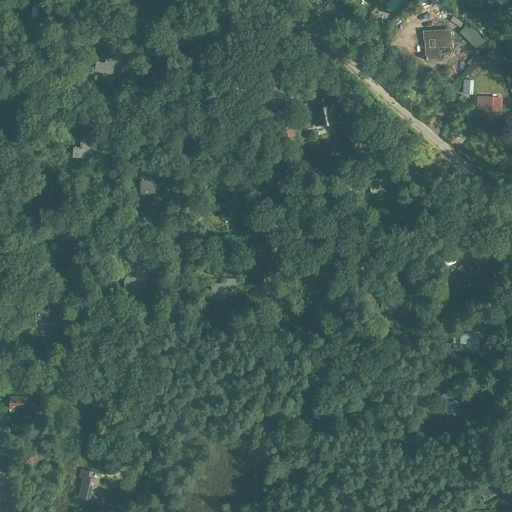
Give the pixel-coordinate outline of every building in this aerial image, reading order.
[(157,3),(136,1),(135,14),(143,15),(144,10),(156,11),(157,3)] [(29,26),(47,28),(49,10),(39,8),(38,19),(30,18),(29,26)] [(164,14),(160,17),(167,25),(171,22),(164,14)] [(418,42),(420,25),(411,24),(410,32),(405,32),(404,40),(418,42)] [(198,55),(207,45),(200,39),(198,41),(194,38),(191,42),(194,45),(191,49),(198,55)] [(440,58),(438,40),(426,41),(428,59),(440,58)] [(113,73),(115,61),(110,60),(110,65),(97,63),(96,71),(113,73)] [(8,78),(19,86),(26,77),(15,69),(8,78)] [(476,95),(477,82),(474,82),(474,80),(464,79),(463,94),(476,95)] [(317,106),(317,109),(314,110),(317,126),(334,123),(332,115),(337,108),(331,104),(333,101),(328,96),(317,106)] [(17,98),(0,97),(0,109),(17,110),(17,98)] [(480,98),(479,117),(484,117),(484,123),(499,124),(501,99),(480,98)] [(297,142),(293,126),(279,129),(283,145),(297,142)] [(82,149),(74,148),(74,156),(92,157),(93,133),(85,133),(85,142),(83,141),(82,149)] [(382,178),(374,180),(373,177),(370,178),(372,193),(385,191),(384,185),(395,183),(394,176),(382,177),(382,178)] [(142,190),(151,190),(151,193),(165,192),(165,185),(160,186),(159,177),(154,177),(154,181),(141,182),(142,190)] [(229,201),(229,202),(219,205),(223,218),(231,215),(232,219),(240,217),(237,208),(240,207),(237,199),(229,201)] [(77,239),(76,240),(59,231),(54,242),(68,249),(71,244),(79,248),(83,241),(77,239)] [(475,279),(462,266),(452,275),(465,288),(475,279)] [(143,267),(138,267),(138,278),(125,278),(125,286),(143,287),(143,282),(146,282),(146,269),(143,269),(143,267)] [(485,273),(476,282),(481,287),(490,278),(485,273)] [(236,294),(237,280),(225,279),(225,285),(213,284),(212,292),(236,294)] [(330,290),(320,306),(330,311),(334,304),(338,306),(343,297),(330,290)] [(386,311),(408,314),(410,300),(394,298),(394,303),(387,302),(386,311)] [(50,312),(38,310),(37,317),(49,319),(49,320),(57,321),(59,307),(51,306),(50,312)] [(461,334),(460,352),(479,353),(480,335),(461,334)] [(303,402),(309,404),(313,394),(306,394),(303,402)] [(27,398),(11,398),(11,410),(27,410),(27,398)] [(328,423),(333,411),(317,405),(319,400),(312,398),(308,410),(320,414),(318,419),(328,423)] [(449,404),(459,423),(470,417),(467,410),(463,412),(457,400),(449,404)] [(93,406),(84,405),(84,402),(78,401),(78,407),(71,407),(71,411),(83,412),(83,419),(96,420),(97,413),(98,403),(93,402),(93,406)] [(256,432),(274,440),(279,427),(261,419),(256,432)] [(0,479),(6,480),(5,469),(10,469),(10,460),(0,460),(0,479)] [(84,479),(81,494),(94,497),(98,479),(92,478),(93,472),(83,470),(81,478),(84,479)] [(491,498),(491,497),(499,493),(494,484),(486,488),(485,485),(478,488),(485,501),(491,498)] [(490,504),(501,500),(499,495),(488,500),(490,504)]
